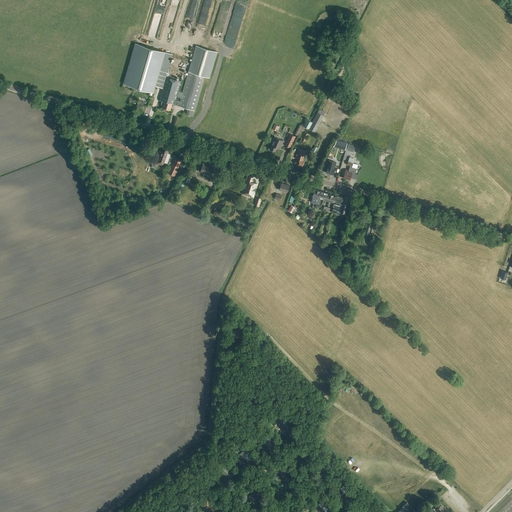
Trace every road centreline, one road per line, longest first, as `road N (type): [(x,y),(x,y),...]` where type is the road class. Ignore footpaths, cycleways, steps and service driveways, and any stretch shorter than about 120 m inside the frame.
road 1 (tertiary): [(511,238),(0,84)]
road 2 (track): [(248,511),(235,490),(279,452),(326,495),(311,509),(286,480)]
